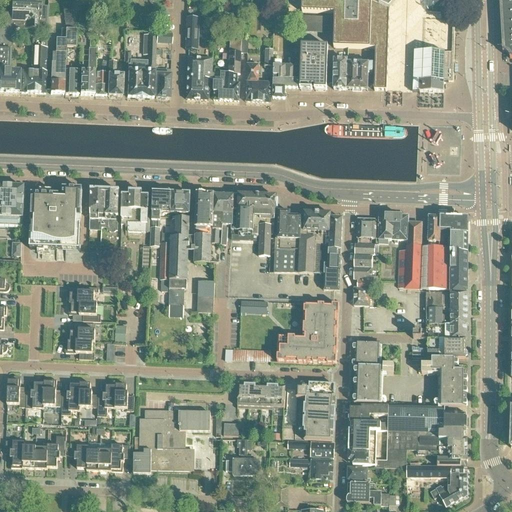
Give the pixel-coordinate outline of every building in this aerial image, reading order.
[(302,0),(302,14),(335,15),(334,50),(376,51),(375,93),(387,93),(388,51),(421,52),(422,0),(302,0)] [(511,0),(499,0),(503,54),(504,54),(505,54),(506,54),(507,55),(508,55),(509,56),(509,57),(509,58),(510,58),(510,59),(510,60),(511,60),(511,0)] [(0,94),(19,95),(20,73),(10,73),(11,37),(12,38),(14,35),(15,32),(28,33),(28,36),(31,38),(32,38),(31,53),(33,53),(32,73),(22,73),(21,95),(45,96),(47,50),(47,42),(36,42),(36,31),(47,32),(48,10),(41,9),(41,6),(39,6),(38,4),(16,3),(14,5),(12,5),(12,12),(10,12),(8,14),(8,15),(1,15),(0,26),(0,25),(0,94)] [(199,53),(200,20),(187,19),(186,52),(199,53)] [(50,96),(63,97),(64,72),(65,72),(66,49),(75,49),(76,32),(61,31),(60,41),(57,41),(56,58),(52,58),(50,96)] [(214,103),(239,104),(240,85),(237,85),(238,76),(240,77),(241,55),(248,55),(248,42),(242,42),(242,35),(231,35),(231,43),(230,76),(222,75),(221,85),(215,84),(214,103)] [(127,99),(153,100),(154,73),(154,68),(155,54),(155,45),(156,36),(148,36),(148,38),(144,37),(143,57),(147,57),(147,73),(128,72),(127,99)] [(171,46),(171,37),(156,36),(156,45),(171,46)] [(80,97),(94,98),(94,97),(93,96),(94,74),(95,74),(96,50),(95,50),(96,40),(90,40),(89,50),(88,73),(81,73),(80,97)] [(327,91),(328,48),(301,47),(300,90),(301,90),(301,88),(311,88),(311,91),(312,91),(312,88),(315,88),(315,91),(327,91)] [(265,68),(273,68),(273,51),(266,51),(265,68)] [(422,53),(414,53),(413,94),(443,95),(445,54),(422,53)] [(340,63),(335,62),(334,92),(347,92),(348,63),(348,58),(340,58),(340,63)] [(186,102),(209,102),(210,81),(212,81),(213,61),(188,60),(186,102)] [(354,66),(348,66),(348,92),(368,93),(368,77),(373,73),(373,66),(362,66),(362,63),(355,62),(354,66)] [(95,74),(94,98),(106,98),(107,63),(102,63),(102,74),(95,74)] [(107,98),(122,99),(122,78),(115,77),(116,64),(109,64),(107,98)] [(259,79),(259,67),(248,66),(246,104),(271,105),(272,85),(258,84),(258,79),(259,79)] [(273,101),(285,101),(285,90),(298,90),(299,68),(274,67),(273,101)] [(64,97),(78,97),(79,72),(65,72),(64,97)] [(169,101),(170,77),(161,76),(162,72),(154,72),(154,73),(154,77),(156,77),(155,100),(169,101)] [(327,131),(324,135),(326,139),(331,141),(403,143),(406,141),(407,139),(408,134),(406,132),(403,131),(331,129),(327,131)] [(24,196),(25,189),(0,188),(0,219),(5,220),(5,223),(5,224),(6,224),(6,225),(7,225),(8,225),(9,225),(10,224),(10,223),(10,220),(23,220),(24,213),(24,196)] [(59,197),(32,196),(31,224),(32,224),(32,231),(31,231),(30,251),(80,252),(81,226),(81,219),(82,191),(64,191),(63,199),(59,199),(59,197)] [(107,230),(107,232),(109,232),(110,234),(115,234),(116,233),(118,233),(118,221),(115,221),(115,218),(118,218),(119,193),(108,192),(103,192),(91,192),(90,212),(91,212),(90,232),(102,232),(102,229),(107,230)] [(147,226),(149,198),(142,198),(142,194),(130,193),(130,197),(123,197),(122,205),(122,209),(121,227),(128,227),(128,234),(147,234),(147,226)] [(171,215),(172,195),(153,194),(151,250),(160,250),(160,215),(171,215)] [(190,195),(172,195),(171,215),(189,216),(190,195)] [(171,246),(169,294),(170,294),(169,308),(184,308),(185,292),(187,292),(187,272),(188,272),(188,254),(195,254),(195,265),(210,266),(212,239),(212,230),(213,230),(214,196),(197,196),(196,230),(196,238),(196,239),(189,238),(189,221),(176,220),(176,239),(171,239),(171,246)] [(214,196),(213,230),(212,246),(219,246),(219,232),(222,232),(224,197),(214,196)] [(224,197),(222,232),(222,247),(227,247),(228,228),(232,228),(231,237),(232,237),(238,231),(239,197),(224,197)] [(260,238),(260,219),(254,219),(254,210),(259,211),(260,198),(239,197),(238,231),(232,237),(232,242),(240,243),(240,238),(257,239),(257,238),(260,238)] [(271,222),(275,222),(275,211),(276,211),(276,198),(260,198),(259,211),(254,210),(254,219),(260,219),(260,238),(259,258),(270,259),(271,222)] [(278,275),(289,276),(299,276),(301,227),(301,218),(290,218),(290,214),(280,213),(279,215),(278,240),(275,240),(274,275),(278,275)] [(304,227),(301,227),(299,276),(324,277),(324,267),(328,268),(331,220),(331,215),(304,214),(304,227)] [(398,243),(406,243),(408,243),(408,225),(408,219),(402,219),(402,218),(396,218),(395,218),(387,218),(387,217),(386,217),(386,218),(380,218),(379,228),(377,228),(376,242),(376,248),(379,248),(379,242),(395,242),(395,245),(397,245),(398,243)] [(430,249),(439,250),(439,233),(440,233),(441,220),(429,219),(429,221),(429,245),(430,245),(430,249)] [(342,220),(331,220),(328,268),(324,267),(324,277),(324,292),(340,293),(342,225),(342,220)] [(451,250),(451,295),(468,295),(468,221),(441,220),(441,233),(440,233),(439,233),(439,250),(451,250)] [(377,228),(378,222),(358,221),(358,241),(358,247),(371,247),(372,242),(376,242),(377,228)] [(450,250),(451,250),(439,250),(430,249),(421,249),(422,226),(421,226),(408,225),(408,243),(406,243),(405,253),(400,253),(399,291),(426,292),(450,292),(450,250)] [(169,294),(171,246),(168,246),(168,235),(166,235),(162,235),(162,250),(161,282),(162,283),(162,294),(169,294)] [(97,244),(97,248),(90,247),(89,253),(101,254),(102,244),(97,244)] [(378,258),(379,248),(376,248),(371,247),(358,247),(356,247),(356,257),(376,258),(378,258)] [(356,259),(355,271),(372,271),(373,267),(373,259),(356,259)] [(372,271),(355,271),(355,283),(372,283),(378,284),(378,279),(372,279),(372,273),(378,274),(378,267),(373,267),(372,271)] [(0,294),(4,295),(5,295),(6,295),(7,294),(8,294),(9,293),(9,292),(10,292),(10,290),(10,289),(9,288),(9,287),(8,287),(7,286),(6,286),(6,282),(0,282),(0,294)] [(354,299),(354,308),(370,309),(370,291),(373,291),(373,284),(358,283),(358,290),(354,290),(354,299)] [(82,294),(68,294),(68,303),(70,303),(70,306),(97,307),(97,306),(95,306),(95,295),(99,295),(99,291),(82,290),(82,294)] [(428,341),(466,341),(467,341),(467,327),(468,327),(468,295),(451,295),(426,295),(426,336),(422,336),(422,331),(417,331),(416,331),(414,331),(413,341),(428,341)] [(198,299),(197,315),(213,316),(214,300),(198,299)] [(267,305),(241,304),(241,315),(267,316),(267,305)] [(97,307),(70,306),(69,318),(83,318),(83,324),(101,325),(101,318),(97,318),(97,307)] [(279,339),(278,364),(298,365),(308,365),(334,366),(337,364),(337,352),(338,352),(338,342),(337,342),(339,307),(305,306),(304,340),(279,339)] [(68,343),(68,344),(95,345),(96,327),(83,326),(83,332),(79,332),(79,334),(71,334),(70,343),(68,343)] [(126,337),(126,328),(116,328),(116,336),(126,337)] [(412,361),(432,361),(468,361),(468,355),(466,352),(466,341),(428,341),(428,351),(419,351),(419,349),(412,349),(412,361)] [(95,345),(68,344),(68,347),(66,347),(66,356),(80,356),(79,362),(94,363),(95,356),(93,356),(93,345),(95,345)] [(354,404),(354,405),(379,406),(380,376),(393,377),(394,367),(383,367),(381,367),(382,346),(354,345),(354,347),(353,348),(353,350),(354,351),(353,363),(352,364),(352,367),(353,368),(353,370),(356,370),(356,371),(354,372),(354,374),(355,375),(355,382),(354,383),(354,386),(355,387),(355,399),(353,400),(353,403),(354,404)] [(432,361),(432,362),(432,367),(422,366),(422,376),(441,376),(441,409),(466,409),(466,408),(468,407),(468,404),(466,403),(466,396),(468,395),(468,392),(466,391),(466,384),(468,383),(468,380),(467,379),(467,373),(457,373),(457,367),(458,367),(458,363),(457,362),(457,361),(432,361)] [(26,397),(26,395),(20,395),(21,385),(21,383),(21,382),(20,381),(19,381),(19,380),(18,379),(17,379),(16,379),(15,378),(14,378),(13,378),(12,379),(11,380),(10,380),(9,381),(9,382),(8,383),(8,407),(20,408),(19,410),(26,410),(26,397)] [(62,396),(56,396),(57,382),(48,382),(47,384),(45,384),(44,412),(44,409),(62,409),(62,396)] [(44,412),(45,384),(33,384),(33,394),(32,394),(31,397),(26,397),(26,410),(26,411),(44,412)] [(81,385),(80,385),(80,387),(71,387),(70,395),(68,395),(67,399),(62,398),(63,396),(62,396),(62,409),(61,418),(71,418),(71,414),(80,414),(81,385)] [(91,386),(81,385),(80,414),(80,410),(98,411),(98,398),(92,397),(92,394),(91,394),(91,386)] [(335,396),(335,387),(303,386),(302,390),(297,389),(295,427),(283,427),(283,442),(333,444),(333,435),(334,435),(335,424),(333,424),(334,421),(335,421),(335,410),(334,410),(334,406),(335,406),(336,396),(335,396)] [(99,398),(98,398),(98,411),(97,419),(107,419),(107,411),(116,411),(117,387),(116,387),(116,389),(107,388),(106,396),(104,396),(104,400),(99,400),(99,398)] [(127,387),(117,387),(116,411),(127,412),(127,414),(134,414),(135,399),(128,399),(129,395),(127,395),(127,387)] [(238,411),(249,411),(250,387),(245,387),(245,388),(238,388),(238,411)] [(249,411),(261,412),(262,388),(261,388),(261,389),(256,388),(250,387),(249,411)] [(262,388),(261,412),(273,412),(273,410),(272,410),(273,388),(268,388),(268,389),(262,389),(262,388)] [(278,389),(273,388),(272,410),(273,410),(284,410),(285,390),(278,389)] [(407,453),(418,453),(439,454),(439,451),(467,451),(467,421),(466,421),(466,417),(445,416),(445,410),(388,409),(388,418),(387,425),(374,425),(374,426),(350,425),(350,432),(349,463),(353,463),(353,467),(374,468),(374,470),(407,471),(407,453)] [(350,425),(374,426),(374,425),(374,418),(388,418),(388,409),(361,409),(361,411),(351,410),(351,416),(350,416),(350,425)] [(210,415),(146,414),(146,423),(141,423),(141,440),(135,440),(135,456),(134,456),(134,476),(151,476),(151,473),(194,473),(194,453),(185,453),(185,434),(210,434),(210,415)] [(231,426),(230,439),(238,439),(239,426),(231,426)] [(56,448),(48,447),(47,472),(48,470),(57,470),(57,462),(60,462),(60,459),(66,459),(66,439),(57,439),(56,448)] [(24,444),(6,444),(6,457),(11,457),(11,460),(12,460),(11,471),(23,471),(24,444)] [(24,444),(23,471),(35,471),(36,449),(24,449),(24,444)] [(312,445),(289,444),(288,452),(311,453),(311,460),(334,461),(334,446),(333,446),(312,445)] [(78,446),(70,446),(70,459),(75,459),(75,463),(78,463),(77,471),(87,471),(87,473),(88,449),(78,448),(78,446)] [(47,450),(36,449),(35,471),(47,472),(48,447),(47,450)] [(112,452),(100,452),(99,474),(111,474),(112,448),(112,452)] [(130,448),(112,448),(111,474),(113,474),(114,474),(123,475),(123,464),(124,465),(125,461),(130,461),(130,448)] [(89,449),(88,449),(87,473),(99,474),(100,452),(89,452),(89,449)] [(463,469),(467,469),(467,451),(439,451),(439,454),(418,453),(418,457),(445,458),(445,461),(438,461),(437,469),(463,469)] [(233,478),(246,478),(247,458),(241,458),(241,462),(233,462),(233,463),(226,463),(226,474),(233,474),(233,478)] [(247,458),(246,478),(259,478),(259,462),(253,462),(253,458),(247,458)] [(311,482),(333,483),(334,463),(290,462),(290,469),(301,470),(303,472),(307,472),(309,470),(311,470),(311,482)] [(463,477),(463,469),(437,469),(427,469),(407,468),(407,480),(451,481),(451,489),(444,489),(442,491),(441,489),(430,495),(434,502),(440,499),(447,510),(467,498),(467,477),(463,477)] [(360,482),(359,486),(370,487),(370,486),(372,486),(372,483),(370,483),(370,481),(368,481),(368,478),(367,478),(367,471),(348,471),(348,482),(360,482)] [(375,508),(387,509),(389,509),(389,498),(389,496),(381,496),(381,495),(374,495),(375,487),(370,487),(359,486),(348,486),(348,493),(350,495),(350,498),(347,500),(347,505),(366,506),(366,509),(375,509),(375,508)] [(274,508),(288,509),(288,490),(275,489),(274,508)] [(387,509),(386,511),(395,511),(396,498),(389,498),(389,509),(387,509)]
